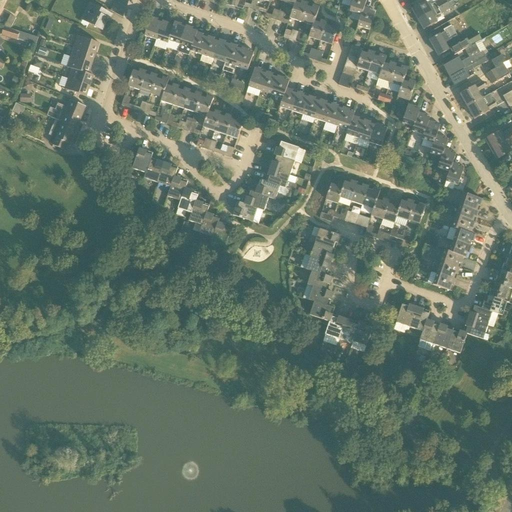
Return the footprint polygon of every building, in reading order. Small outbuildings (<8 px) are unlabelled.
[(256,7),(258,1),(255,0),(252,0),(251,5),(245,3),(244,6),(255,10),(256,7)] [(353,0),(353,2),(350,12),(361,16),(364,8),(367,0),(353,0)] [(453,0),(448,3),(445,0),(440,0),(428,7),(426,2),(413,10),(418,20),(453,1),(453,0)] [(434,18),(451,9),(456,5),(453,1),(418,20),(424,30),(437,22),(434,18)] [(301,5),(296,3),(295,3),(295,6),(294,6),(290,19),(301,23),(307,7),(307,8),(307,7),(308,4),(302,2),(301,5)] [(83,20),(89,23),(102,30),(107,20),(109,21),(112,15),(91,4),(83,20)] [(313,27),(315,22),(320,8),(313,5),(312,9),(307,7),(307,8),(307,7),(301,23),(313,26),(313,27)] [(376,12),(364,8),(361,16),(358,27),(370,31),(376,12)] [(277,21),(280,12),(274,10),(272,16),(267,13),(268,10),(267,10),(266,14),(265,17),(277,21)] [(285,13),(280,12),(277,21),(288,25),(289,21),(283,19),(285,13)] [(10,29),(16,19),(10,16),(4,27),(4,28),(10,29)] [(157,22),(158,20),(151,18),(145,36),(156,40),(162,24),(157,22)] [(326,26),(327,23),(321,21),(320,24),(315,22),(313,27),(313,26),(309,38),(321,42),(326,26)] [(163,22),(162,24),(156,40),(168,44),(169,41),(174,28),(173,28),(168,26),(169,24),(163,22)] [(181,27),(182,25),(175,23),(173,28),(174,28),(169,41),(181,45),(186,29),(181,27)] [(326,26),(321,42),(332,45),(339,27),(332,24),(331,28),(326,26)] [(181,45),(191,49),(192,49),(197,33),(192,31),(193,29),(187,26),(186,29),(181,45)] [(438,56),(451,49),(455,55),(471,46),(467,39),(461,43),(457,36),(451,26),(443,30),(445,32),(430,41),(438,56)] [(19,32),(10,29),(4,28),(2,36),(17,41),(17,40),(19,32)] [(293,30),(292,32),(286,30),(284,38),(295,42),(298,32),(293,30)] [(19,32),(17,40),(36,45),(38,38),(19,32)] [(306,45),(307,42),(301,40),(303,34),(298,32),(295,42),(306,45)] [(471,45),(481,40),(476,32),(467,37),(471,45)] [(192,49),(191,49),(190,52),(202,56),(208,39),(203,38),(204,35),(197,33),(192,49)] [(74,47),(96,54),(99,43),(78,36),(74,47)] [(202,56),(214,60),(219,43),(215,42),(215,39),(209,37),(208,39),(202,56)] [(226,45),(227,43),(220,41),(219,43),(214,60),(225,64),(231,47),(226,45)] [(470,59),(461,64),(459,59),(445,67),(450,76),(485,56),(486,57),(489,55),(486,50),(483,52),(480,47),(478,49),(476,44),(465,50),(470,59)] [(225,64),(237,67),(242,51),(237,49),(238,47),(231,45),(231,47),(225,64)] [(362,53),(363,49),(352,46),(350,51),(361,55),(362,52),(362,53)] [(92,64),(96,54),(74,47),(71,57),(92,64)] [(40,48),(38,54),(45,57),(45,56),(47,51),(40,48)] [(243,49),(242,51),(237,67),(248,71),(253,55),(248,53),(249,51),(243,49)] [(314,61),(317,51),(312,49),(310,55),(304,53),(303,57),(314,61)] [(327,61),(321,59),(323,53),(317,51),(314,61),(326,65),(327,61)] [(359,61),(361,55),(350,51),(348,57),(359,61)] [(374,56),(374,57),(375,53),(369,51),(368,54),(362,53),(362,52),(361,55),(359,61),(358,66),(357,68),(369,72),(374,56)] [(380,76),(384,64),(387,57),(380,55),(379,58),(374,57),(374,56),(369,72),(380,76)] [(502,55),(492,62),(496,69),(506,62),(502,55)] [(485,56),(450,76),(455,86),(469,78),(466,73),(481,65),(488,61),(486,57),(485,56)] [(89,74),(92,64),(71,57),(67,68),(72,69),(89,74)] [(358,66),(359,61),(348,57),(346,63),(358,66)] [(41,69),(43,63),(35,60),(32,66),(41,69)] [(378,79),(390,83),(395,68),(396,68),(397,65),(390,62),(389,66),(384,64),(380,76),(378,79)] [(357,68),(358,66),(346,63),(344,68),(356,72),(357,68)] [(504,64),(496,69),(502,79),(509,75),(504,64)] [(403,82),(404,82),(408,68),(402,66),(401,69),(396,68),(395,68),(390,83),(401,87),(403,82)] [(354,78),(356,72),(344,68),(342,74),(354,78)] [(94,76),(89,74),(72,69),(69,79),(90,86),(94,76)] [(249,87),(260,91),(267,73),(255,69),(249,87)] [(492,84),(502,79),(496,69),(487,74),(492,84)] [(145,75),(146,72),(140,70),(139,73),(133,71),(128,87),(140,91),(145,75)] [(260,91),(272,95),(278,79),(273,77),(274,75),(267,73),(260,91)] [(156,79),(157,79),(158,76),(151,74),(150,77),(145,75),(140,91),(151,95),(156,79)] [(352,84),(354,78),(342,74),(341,80),(352,84)] [(14,77),(11,83),(18,86),(21,80),(14,77)] [(286,89),(287,89),(289,83),(284,81),(284,79),(278,77),(278,79),(272,95),(283,99),(286,89)] [(167,86),(169,80),(163,78),(162,81),(157,79),(156,79),(151,95),(162,98),(167,86)] [(87,97),(90,86),(69,79),(65,90),(87,97)] [(350,89),(352,84),(341,80),(339,86),(350,89)] [(398,97),(410,101),(416,83),(410,80),(408,84),(404,82),(403,82),(401,87),(398,97)] [(467,107),(482,99),(478,92),(486,87),(484,82),(475,87),(460,95),(467,107)] [(178,90),(179,87),(173,85),(172,88),(167,86),(162,98),(161,102),(173,105),(178,90)] [(189,94),(190,94),(191,91),(184,88),(183,92),(178,90),(173,105),(184,109),(189,94)] [(280,108),(291,111),(297,95),(292,93),(293,91),(287,89),(286,89),(283,99),(280,108)] [(201,97),(201,98),(202,94),(196,92),(195,95),(190,94),(189,94),(184,109),(196,113),(201,97)] [(511,105),(511,92),(503,97),(509,107),(511,105)] [(303,97),(304,95),(298,93),(297,95),(291,111),(303,115),(308,99),(303,97)] [(384,102),(386,96),(380,94),(378,100),(384,102)] [(20,104),(30,104),(31,95),(20,95),(20,104)] [(128,104),(131,98),(125,96),(122,106),(133,110),(134,107),(128,104)] [(209,112),(214,98),(207,96),(206,99),(201,98),(201,97),(196,113),(206,117),(207,117),(209,112)] [(384,102),(390,104),(392,98),(386,96),(384,102)] [(303,115),(314,119),(320,103),(315,101),(316,99),(309,97),(308,99),(303,115)] [(482,99),(467,107),(474,120),(489,111),(497,107),(494,101),(486,106),(482,99)] [(326,105),(327,103),(320,100),(320,103),(314,119),(326,123),(331,106),(326,105)] [(64,117),(79,123),(86,107),(71,101),(67,111),(60,109),(56,119),(59,121),(63,121),(64,117)] [(145,113),(148,104),(143,102),(140,109),(134,107),(133,110),(145,113)] [(18,103),(14,111),(23,116),(27,108),(18,103)] [(156,117),(157,114),(150,112),(153,106),(148,104),(145,113),(156,117),(155,120),(155,121),(156,117)] [(326,123),(337,127),(342,110),(338,109),(338,106),(332,104),(331,106),(326,123)] [(408,105),(404,117),(403,120),(402,124),(414,128),(419,113),(419,114),(420,109),(408,105)] [(343,108),(342,110),(337,127),(348,131),(349,131),(353,117),(354,114),(349,113),(350,110),(343,108)] [(220,116),(221,113),(215,111),(214,114),(209,112),(207,117),(206,117),(203,128),(214,132),(220,116)] [(166,124),(170,115),(164,113),(162,119),(156,117),(155,121),(166,124)] [(412,132),(424,136),(429,122),(430,120),(424,118),(425,116),(419,114),(419,113),(414,128),(412,132)] [(178,128),(179,125),(173,123),(175,117),(170,115),(166,124),(178,128)] [(231,120),(232,120),(233,117),(226,115),(225,118),(220,116),(214,132),(226,135),(231,120)] [(70,145),(79,123),(64,117),(63,121),(59,121),(56,119),(54,124),(49,135),(52,137),(49,144),(53,146),(65,151),(68,144),(70,145)] [(347,135),(358,139),(364,123),(359,121),(360,119),(353,117),(349,131),(348,131),(347,135)] [(226,135),(238,139),(244,121),(238,118),(236,122),(232,120),(231,120),(226,135)] [(370,125),(371,123),(364,120),(364,123),(358,139),(369,143),(375,127),(370,125)] [(189,132),(192,123),(187,121),(186,124),(180,122),(179,125),(178,128),(189,132)] [(424,136),(422,140),(433,144),(434,144),(436,136),(437,136),(440,128),(434,126),(435,124),(429,122),(424,136)] [(369,143),(381,147),(387,131),(382,129),(382,126),(376,124),(375,127),(369,143)] [(497,160),(511,152),(509,147),(511,145),(511,128),(502,135),(500,132),(485,140),(497,160)] [(443,138),(437,136),(436,136),(434,144),(433,144),(430,154),(442,158),(444,150),(445,150),(448,142),(442,140),(443,138)] [(208,150),(211,141),(206,139),(205,142),(199,140),(197,147),(208,150)] [(219,154),(221,151),(215,149),(217,143),(215,142),(215,140),(212,139),(212,141),(211,141),(208,150),(219,154)] [(279,149),(277,148),(274,156),(295,162),(299,149),(281,143),(279,149)] [(234,149),(229,147),(228,149),(225,148),(225,147),(222,146),(221,151),(219,154),(231,158),(234,149)] [(133,169),(146,174),(151,159),(152,156),(146,154),(147,152),(139,149),(133,169)] [(451,152),(445,150),(444,150),(442,158),(438,168),(449,172),(450,172),(453,164),(455,156),(450,154),(451,152)] [(295,162),(274,156),(277,157),(275,162),(272,162),(270,169),(290,176),(295,162)] [(151,161),(151,159),(146,174),(144,179),(157,183),(164,163),(157,161),(157,163),(151,161)] [(157,183),(171,188),(174,177),(175,177),(177,170),(171,168),(172,166),(164,163),(157,183)] [(450,172),(449,172),(446,182),(458,186),(463,170),(458,168),(459,166),(453,164),(450,172)] [(288,182),(290,176),(270,169),(268,176),(270,177),(268,183),(266,182),(265,182),(280,187),(280,188),(287,190),(287,189),(295,192),(297,187),(295,185),(288,182)] [(182,180),(175,177),(174,177),(171,188),(167,197),(181,202),(181,201),(185,189),(186,189),(187,184),(181,182),(182,180)] [(285,196),(287,190),(280,188),(280,187),(265,182),(266,182),(262,181),(260,187),(258,186),(255,193),(255,194),(269,199),(275,201),(278,193),(285,196)] [(356,186),(357,186),(358,183),(351,181),(350,184),(345,182),(344,185),(340,198),(351,202),(356,186)] [(344,185),(338,183),(337,186),(331,185),(326,200),(338,204),(340,198),(344,185)] [(367,190),(368,190),(369,187),(363,185),(362,188),(357,186),(356,186),(351,202),(362,206),(367,190)] [(196,201),(198,196),(192,194),(192,192),(186,189),(185,189),(181,201),(181,202),(178,209),(187,212),(192,214),(196,201)] [(377,200),(377,201),(380,191),(374,189),(373,192),(368,190),(367,190),(362,206),(373,209),(374,209),(377,200)] [(273,206),(275,201),(269,199),(255,194),(255,193),(251,192),(249,198),(246,197),(244,204),(244,205),(258,209),(258,210),(264,212),(267,204),(273,206)] [(483,200),(464,194),(460,206),(479,212),(476,211),(478,206),(480,207),(483,200)] [(388,204),(390,201),(383,199),(382,202),(377,201),(377,200),(374,209),(373,209),(371,216),(382,220),(388,204)] [(412,205),(413,205),(415,202),(408,200),(407,203),(401,201),(400,205),(396,217),(397,217),(407,221),(412,205)] [(203,204),(196,201),(192,214),(187,212),(185,218),(190,219),(189,221),(196,224),(193,231),(200,233),(202,225),(207,213),(209,208),(202,206),(203,204)] [(244,205),(244,204),(240,203),(238,209),(235,208),(233,216),(253,223),(256,215),(262,218),(264,212),(258,210),(258,209),(244,205)] [(400,205),(394,203),(393,206),(388,204),(382,220),(395,224),(397,217),(396,217),(400,205)] [(407,221),(420,225),(426,206),(420,204),(418,207),(413,205),(412,205),(407,221)] [(460,206),(456,217),(475,223),(473,222),(474,217),(476,218),(479,212),(460,206)] [(345,221),(348,212),(342,210),(340,216),(335,214),(333,217),(345,221)] [(332,223),(333,217),(335,214),(328,212),(327,215),(322,213),(320,219),(332,223)] [(356,225),(359,215),(348,212),(345,221),(356,225)] [(200,233),(213,238),(218,223),(219,223),(219,220),(213,218),(214,216),(207,213),(202,225),(200,233)] [(369,222),(364,220),(365,217),(359,215),(356,225),(367,229),(368,225),(369,222)] [(473,230),(475,223),(456,217),(452,229),(457,230),(471,235),(471,234),(469,234),(470,229),(473,230)] [(218,223),(213,238),(211,243),(225,248),(231,230),(225,228),(225,225),(219,223),(218,223)] [(376,239),(377,235),(371,233),(373,227),(368,225),(367,229),(365,235),(376,239)] [(401,240),(403,237),(397,235),(399,228),(394,226),(391,235),(390,236),(401,240)] [(335,243),(338,244),(340,236),(320,230),(317,238),(311,236),(309,241),(315,243),(333,249),(335,243)] [(414,241),(408,238),(410,232),(405,230),(403,237),(401,240),(413,244),(414,241)] [(457,230),(453,241),(472,248),(472,247),(470,247),(471,242),(474,243),(476,236),(471,234),(471,235),(457,230)] [(390,236),(391,235),(379,231),(377,235),(376,239),(388,243),(390,236)] [(470,254),(472,248),(453,241),(449,252),(449,253),(463,257),(463,258),(466,258),(467,253),(470,254)] [(311,256),(331,263),(333,256),(331,256),(333,249),(315,243),(311,256)] [(449,253),(449,252),(445,251),(441,263),(459,269),(459,268),(457,268),(459,263),(461,264),(463,258),(463,257),(449,253)] [(331,263),(311,256),(306,270),(312,272),(326,277),(327,276),(324,276),(326,270),(329,270),(331,263)] [(506,265),(504,265),(501,272),(511,275),(511,260),(508,259),(506,265)] [(441,263),(437,274),(455,280),(456,280),(453,279),(455,274),(457,275),(459,269),(441,263)] [(312,272),(307,285),(313,287),(328,292),(325,291),(327,285),(330,286),(332,278),(327,276),(326,277),(312,272)] [(499,278),(497,277),(495,284),(511,289),(511,275),(501,272),(499,278)] [(433,286),(448,291),(449,291),(451,286),(453,287),(455,280),(437,274),(433,286)] [(507,303),(509,304),(511,295),(511,289),(495,284),(493,290),(491,290),(488,297),(507,303)] [(313,287),(309,300),(314,302),(329,307),(327,306),(329,300),(331,301),(333,293),(328,292),(313,287)] [(482,309),(496,314),(502,317),(507,303),(488,297),(486,303),(484,302),(482,309)] [(330,314),(332,308),(329,307),(314,302),(310,316),(324,321),(323,324),(328,326),(329,322),(330,322),(332,315),(330,314)] [(409,328),(416,308),(409,305),(408,308),(402,305),(396,323),(409,328)] [(468,320),(488,327),(488,326),(492,327),(496,314),(482,309),(475,307),(472,313),(470,313),(468,320)] [(423,312),(424,310),(416,308),(409,328),(418,331),(416,336),(421,338),(423,332),(427,321),(429,315),(423,312)] [(339,340),(346,320),(338,317),(338,319),(332,317),(333,315),(332,315),(330,322),(329,322),(328,326),(325,335),(339,340)] [(352,324),(353,322),(346,320),(339,340),(352,344),(353,342),(352,342),(359,324),(358,326),(352,324)] [(488,327),(468,320),(465,327),(468,328),(466,333),(467,334),(483,340),(488,327)] [(433,345),(440,325),(439,327),(433,325),(434,323),(427,321),(423,332),(421,338),(418,347),(431,352),(434,345),(433,345)] [(353,342),(366,347),(372,329),(366,327),(367,325),(359,322),(359,324),(352,342),(353,342)] [(446,330),(447,327),(440,325),(433,345),(434,345),(447,350),(453,332),(446,330)] [(466,333),(463,333),(460,331),(459,334),(453,332),(447,350),(460,354),(467,334),(466,333)]
